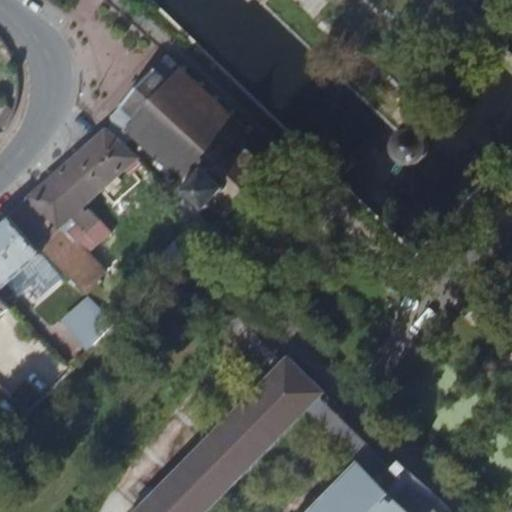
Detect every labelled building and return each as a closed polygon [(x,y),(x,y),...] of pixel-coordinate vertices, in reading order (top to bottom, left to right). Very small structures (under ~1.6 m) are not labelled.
[(201,239),(223,216),(225,218),(239,201),(243,205),(246,201),(243,198),(259,181),(262,184),(266,180),(263,178),(266,174),(263,171),(278,156),(253,133),(256,128),(252,124),(249,127),(236,116),(239,112),(235,109),(232,112),(220,101),(223,98),(219,95),(216,98),(204,88),(206,85),(203,81),(200,84),(187,74),(190,70),(187,67),(184,70),(169,59),(141,89),(118,115),(113,120),(124,130),(122,133),(127,138),(129,135),(143,147),(140,150),(144,154),(148,151),(160,161),(156,165),(161,168),(163,165),(175,175),(173,178),(177,182),(179,179),(188,186),(183,193),(191,200),(184,207),(176,217),(201,239)] [(0,105),(0,135),(12,115),(0,105)] [(412,164),(416,164),(419,163),(423,160),(426,157),(428,152),(429,148),(429,143),(428,139),(425,135),(421,132),(416,130),(411,129),(407,130),(402,133),(398,137),(396,143),(395,149),(397,155),(399,159),(405,163),(412,164)] [(53,181),(31,200),(80,250),(92,238),(90,236),(101,226),(90,214),(88,215),(85,211),(141,162),(108,134),(96,144),(68,168),(53,181)] [(12,217),(68,275),(86,258),(80,250),(31,200),(24,206),(12,217)] [(0,226),(0,283),(6,290),(45,257),(12,217),(0,226)] [(68,275),(117,327),(146,296),(131,283),(118,298),(126,306),(121,312),(98,287),(106,278),(86,258),(68,275)] [(138,511),(212,511),(326,393),(288,357),(138,511)] [(26,435),(48,456),(122,383),(100,361),(26,435)] [(312,511),(414,511),(364,460),(312,511)]
